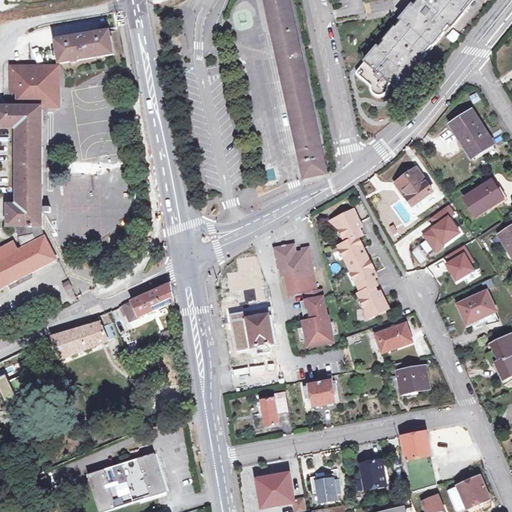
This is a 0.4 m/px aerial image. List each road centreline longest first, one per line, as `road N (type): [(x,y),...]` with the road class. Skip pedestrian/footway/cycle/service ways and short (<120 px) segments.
road 1 (tertiary): [(466,57),(395,140),(353,173),(187,259)]
road 2 (secondary): [(187,259),(136,0)]
road 3 (residential): [(217,460),(472,412)]
road 4 (unclassified): [(0,353),(187,259)]
road 5 (secondary): [(217,460),(187,259)]
road 6 (residential): [(472,412),(411,290)]
